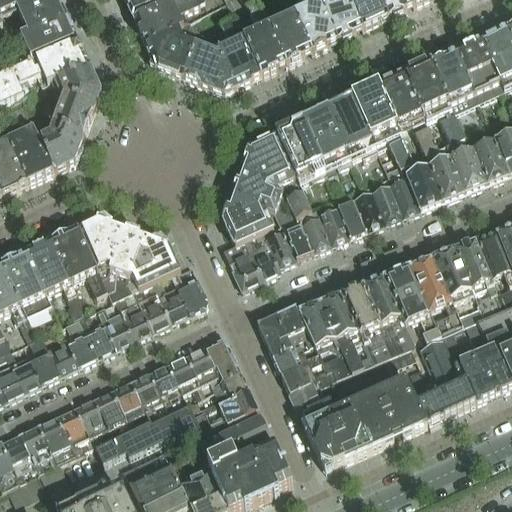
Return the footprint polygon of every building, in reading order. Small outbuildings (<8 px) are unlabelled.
[(21,15),(14,0),(0,0),(0,38),(4,37),(0,28),(0,23),(15,18),(21,15)] [(15,48),(19,46),(66,26),(55,0),(21,15),(15,18),(22,34),(11,39),(15,48)] [(14,0),(21,15),(55,0),(54,0),(14,0)] [(126,0),(122,2),(133,27),(194,0),(126,0)] [(194,0),(133,27),(145,53),(179,38),(183,35),(181,31),(187,27),(184,20),(205,11),(200,0),(194,0)] [(358,39),(359,39),(341,0),(340,0),(316,11),(334,50),(354,41),(353,39),(357,37),(358,39)] [(371,0),(341,0),(359,39),(379,29),(378,27),(383,25),(384,28),(384,27),(371,0)] [(371,0),(384,27),(405,18),(404,16),(408,14),(402,0),(371,0)] [(402,0),(408,14),(410,16),(430,6),(431,8),(435,6),(435,4),(432,0),(402,0)] [(257,39),(242,46),(260,85),(278,77),(277,75),(281,73),(282,74),(283,74),(254,7),(245,12),(257,39)] [(310,61),(292,23),(267,34),(255,7),(254,7),(283,74),(304,64),(303,63),(307,61),(308,62),(310,61)] [(316,11),(292,23),(310,61),(329,53),(328,51),(332,50),(332,51),(334,50),(316,11)] [(217,52),(210,50),(233,98),(260,85),(242,46),(232,25),(220,30),(228,48),(217,52)] [(14,67),(18,76),(78,51),(66,26),(19,46),(26,62),(14,67)] [(145,53),(154,75),(195,40),(190,28),(188,29),(187,27),(181,31),(183,35),(179,38),(145,53)] [(511,96),(511,50),(506,38),(497,42),(496,41),(491,43),(491,44),(489,45),(488,45),(483,47),(483,48),(481,49),(503,101),(511,96)] [(155,76),(181,85),(195,45),(196,41),(195,40),(154,75),(155,76)] [(195,45),(181,85),(224,102),(233,98),(210,50),(195,45)] [(503,101),(481,49),(455,61),(478,112),(503,101)] [(89,77),(78,51),(18,76),(18,77),(0,85),(0,116),(23,107),(30,104),(26,93),(41,86),(46,96),(89,77)] [(446,65),(429,72),(430,73),(429,73),(453,124),(478,112),(455,61),(446,65)] [(453,124),(429,73),(421,77),(421,76),(405,83),(405,84),(427,133),(439,127),(451,154),(464,147),(453,124)] [(54,124),(54,126),(69,132),(67,141),(83,148),(100,100),(91,81),(90,79),(55,94),(58,99),(37,111),(42,120),(54,124)] [(427,133),(405,84),(379,96),(397,136),(409,131),(425,165),(439,159),(427,133)] [(415,173),(397,136),(379,96),(370,100),(369,100),(355,106),(355,107),(373,147),(376,155),(388,150),(399,173),(387,179),(390,185),(415,173)] [(373,147),(355,107),(329,119),(352,170),(377,159),(376,155),(373,147)] [(21,114),(25,123),(51,182),(75,170),(48,142),(42,144),(38,135),(42,133),(31,110),(21,114)] [(511,115),(510,111),(499,117),(504,129),(511,125),(511,115)] [(16,143),(7,148),(6,149),(26,193),(51,182),(25,123),(21,114),(7,121),(16,143)] [(352,170),(329,119),(303,132),(322,174),(333,168),(337,177),(352,170)] [(54,126),(48,142),(75,170),(83,148),(67,141),(69,132),(54,126)] [(326,182),(322,174),(303,132),(302,131),(277,142),(277,144),(296,185),(307,180),(311,189),(326,182)] [(0,203),(0,205),(26,193),(6,149),(7,148),(0,133),(0,203)] [(491,136),(495,147),(509,184),(510,185),(511,183),(511,139),(500,144),(496,134),(491,136)] [(472,157),(473,156),(488,192),(509,184),(495,147),(491,136),(468,145),(472,157)] [(240,177),(273,195),(275,192),(278,194),(291,187),(297,202),(292,204),(288,197),(283,200),(289,208),(292,217),(296,228),(299,226),(311,219),(296,185),(277,144),(270,147),(269,146),(256,152),(256,153),(249,156),(249,155),(248,156),(240,177)] [(450,166),(451,165),(465,201),(486,193),(486,192),(488,192),(473,156),(472,157),(461,161),(457,153),(446,158),(450,166)] [(429,174),(444,210),(465,201),(451,165),(450,166),(429,174)] [(444,210),(429,174),(407,183),(407,184),(421,219),(444,210)] [(283,200),(273,195),(240,177),(231,202),(273,218),(280,234),(282,234),(291,230),(296,228),(292,217),(290,223),(284,221),(289,208),(283,200)] [(421,219),(407,184),(389,191),(403,226),(421,219)] [(371,199),(386,233),(403,226),(389,191),(372,198),(371,199)] [(355,208),(368,240),(386,233),(371,199),(372,198),(370,194),(352,201),(355,208)] [(280,234),(273,218),(231,202),(222,227),(234,255),(243,251),(263,242),(271,238),(280,234)] [(368,240),(355,208),(337,215),(350,247),(368,240)] [(318,223),(319,224),(332,255),(350,247),(337,215),(318,223)] [(302,231),(314,262),(332,255),(319,224),(318,223),(316,217),(311,219),(299,226),(301,232),(302,231)] [(108,285),(121,233),(98,224),(79,234),(102,288),(108,285)] [(284,239),(296,269),(314,262),(302,231),(301,232),(293,235),(291,230),(282,234),(284,239)] [(128,287),(146,243),(121,233),(108,285),(102,288),(107,300),(109,306),(121,300),(128,287)] [(75,290),(86,285),(95,306),(107,300),(102,288),(79,234),(53,246),(74,291),(79,302),(80,301),(75,290)] [(511,277),(511,234),(497,241),(511,277)] [(273,243),(271,238),(263,242),(268,253),(279,276),(296,269),(284,239),(273,243)] [(506,283),(511,296),(511,295),(511,277),(497,241),(476,249),(492,286),(494,288),(506,283)] [(117,308),(136,301),(144,298),(149,295),(154,293),(162,288),(167,286),(171,284),(178,281),(181,279),(168,252),(146,243),(128,287),(121,300),(109,306),(111,311),(117,308)] [(53,246),(27,258),(47,304),(74,291),(53,246)] [(499,301),(492,286),(476,249),(454,258),(471,296),(486,291),(488,295),(483,297),(487,306),(499,301)] [(263,290),(249,262),(243,251),(234,255),(224,259),(243,300),(251,296),(263,291),(263,290)] [(279,276),(268,253),(249,262),(263,290),(270,287),(281,281),(279,276)] [(47,304),(27,258),(2,269),(23,314),(27,312),(38,307),(42,318),(51,314),(47,304)] [(480,317),(471,296),(454,258),(431,267),(452,309),(465,303),(472,321),(480,317)] [(452,309),(431,267),(409,276),(429,319),(452,309)] [(2,269),(0,270),(0,324),(13,319),(27,350),(42,344),(27,312),(23,314),(2,269)] [(441,344),(429,319),(409,276),(384,286),(406,334),(407,333),(420,328),(425,340),(422,341),(427,354),(421,357),(437,400),(440,399),(462,390),(441,344)] [(171,284),(191,324),(207,317),(209,311),(197,286),(184,293),(178,281),(171,284)] [(154,293),(159,304),(172,332),(182,327),(183,328),(191,324),(171,284),(167,286),(172,298),(166,301),(162,288),(154,293)] [(384,286),(362,294),(395,364),(412,358),(416,356),(407,333),(406,334),(384,286)] [(136,301),(141,313),(155,340),(172,332),(159,304),(154,293),(149,295),(153,303),(148,306),(144,298),(136,301)] [(362,294),(341,303),(373,370),(374,373),(384,369),(395,364),(362,294)] [(121,320),(122,322),(136,349),(155,340),(141,313),(136,301),(117,308),(122,319),(121,320)] [(341,303),(320,311),(337,347),(353,381),(374,373),(373,370),(341,303)] [(323,378),(325,376),(329,384),(331,389),(353,381),(337,347),(320,311),(299,320),(313,353),(317,360),(323,370),(321,371),(323,378)] [(496,353),(511,387),(511,313),(477,329),(491,355),(496,353)] [(103,331),(118,359),(121,358),(121,356),(136,349),(122,322),(121,320),(110,325),(106,314),(98,318),(103,331)] [(313,353),(299,320),(297,315),(285,320),(285,319),(279,322),(292,350),(296,349),(305,345),(310,354),(313,353)] [(296,349),(292,350),(279,322),(262,329),(263,331),(262,336),(259,337),(273,366),(298,354),(298,353),(295,354),(294,351),(296,349)] [(102,366),(118,359),(103,331),(93,335),(87,323),(79,326),(98,367),(102,365),(102,366)] [(59,336),(61,340),(78,376),(98,367),(79,326),(67,332),(59,336)] [(0,356),(2,361),(5,360),(12,357),(0,329),(0,356)] [(479,360),(501,400),(511,395),(511,387),(496,353),(491,355),(477,329),(467,332),(479,360)] [(441,344),(462,390),(465,388),(477,411),(501,400),(479,360),(460,368),(457,361),(460,360),(457,354),(460,353),(454,339),(441,344)] [(78,376),(61,340),(57,342),(61,350),(47,357),(60,385),(78,376)] [(240,380),(226,349),(221,347),(204,355),(217,385),(214,388),(215,392),(240,380)] [(298,353),(298,354),(273,366),(281,385),(311,371),(313,374),(321,371),(323,370),(317,360),(308,364),(301,351),(298,353)] [(215,392),(214,388),(217,385),(204,355),(198,358),(199,359),(187,365),(200,393),(209,388),(211,394),(215,392)] [(42,393),(30,365),(18,370),(12,357),(5,360),(25,401),(42,393)] [(60,385),(47,357),(30,365),(42,393),(60,385)] [(412,358),(395,364),(384,369),(388,378),(415,367),(412,358)] [(0,394),(7,410),(25,401),(5,360),(2,361),(0,362),(0,394)] [(187,365),(168,373),(182,401),(190,397),(196,409),(206,404),(200,393),(187,365)] [(290,403),(329,384),(325,376),(323,378),(315,381),(313,374),(311,371),(281,385),(290,403)] [(182,401),(168,373),(149,382),(162,411),(164,410),(169,420),(187,412),(185,408),(182,401)] [(410,382),(420,408),(431,404),(421,377),(410,382)] [(219,413),(248,398),(240,380),(215,392),(211,394),(218,408),(206,414),(208,418),(219,413)] [(162,411),(149,382),(137,388),(136,386),(130,390),(144,419),(145,419),(150,428),(150,429),(160,424),(156,413),(162,411)] [(303,420),(328,408),(321,393),(331,389),(329,384),(290,403),(298,422),(303,420)] [(328,408),(303,420),(309,431),(304,433),(326,480),(428,433),(417,410),(407,388),(336,420),(331,407),(328,408)] [(451,423),(477,411),(465,388),(462,390),(440,399),(451,423)] [(144,419),(130,390),(117,396),(118,397),(112,400),(130,437),(137,434),(133,424),(144,419)] [(216,437),(257,418),(248,398),(219,413),(224,424),(213,430),(216,437)] [(420,408),(417,410),(428,433),(451,423),(440,399),(431,404),(420,408)] [(130,437),(112,400),(93,409),(106,437),(119,431),(123,440),(130,437)] [(106,437),(93,409),(74,418),(87,446),(89,446),(93,455),(100,451),(96,442),(106,437)] [(123,440),(101,451),(110,470),(127,462),(129,467),(168,448),(171,455),(202,440),(188,411),(187,412),(169,420),(160,424),(150,429),(150,428),(137,434),(130,437),(123,440)] [(193,421),(202,438),(204,443),(216,437),(213,430),(210,431),(203,416),(193,421)] [(87,446),(74,418),(56,426),(70,455),(75,465),(85,460),(85,459),(81,449),(87,446)] [(199,453),(211,481),(224,511),(255,511),(293,495),(261,423),(242,432),(199,453)] [(70,455),(56,426),(44,432),(43,430),(36,434),(51,463),(50,464),(55,475),(75,465),(70,455)] [(51,463),(36,434),(19,442),(20,443),(19,444),(36,479),(38,478),(40,482),(46,479),(41,468),(50,464),(51,463)] [(36,479),(19,444),(1,452),(20,491),(26,488),(23,481),(31,478),(32,480),(36,479)] [(20,491),(1,452),(0,452),(0,492),(3,499),(20,491)] [(189,511),(181,495),(165,460),(124,480),(140,511),(189,511)] [(72,499),(61,474),(41,483),(52,508),(72,499)] [(224,511),(211,481),(181,495),(189,511),(224,511)] [(118,497),(84,511),(129,511),(123,498),(118,497)]
